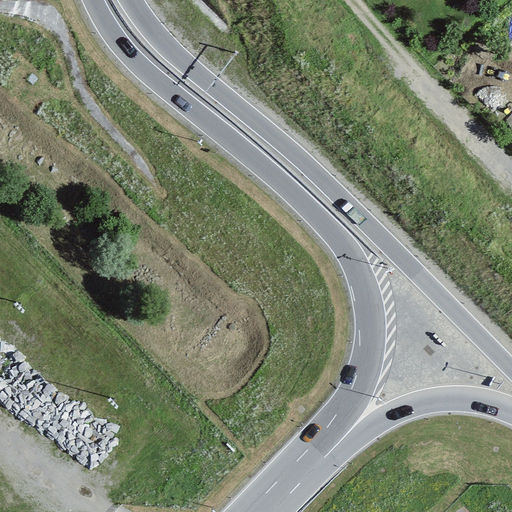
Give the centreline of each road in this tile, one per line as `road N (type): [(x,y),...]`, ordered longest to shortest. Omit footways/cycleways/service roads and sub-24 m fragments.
road 1 (trunk): [(94,0),(139,64),(336,233),(357,267),(367,324),(355,385),(263,511)]
road 2 (trunk): [(511,370),(158,38),(131,0)]
road 3 (secondary): [(511,411),(440,399),(401,409),(358,434),(266,511)]
road 4 (track): [(355,0),(511,174)]
